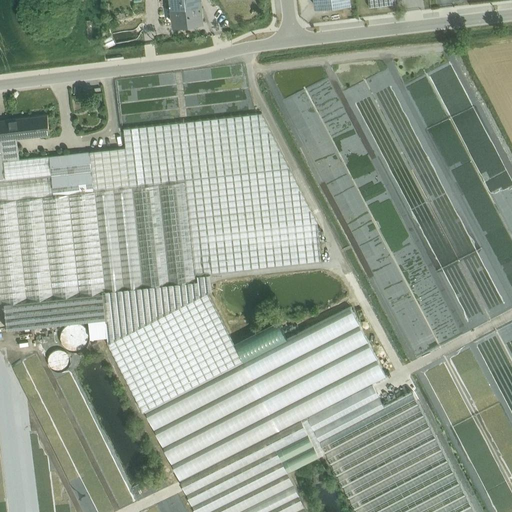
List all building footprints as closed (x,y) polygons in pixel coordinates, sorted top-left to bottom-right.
[(200,19),(197,0),(167,0),(170,22),(200,19)] [(19,158),(1,160),(4,176),(0,176),(0,200),(185,180),(290,168),(262,113),(124,128),(126,147),(19,158)] [(47,114),(10,119),(11,136),(16,135),(49,132),(47,114)] [(10,119),(0,119),(0,176),(4,176),(1,160),(19,158),(16,135),(11,136),(10,119)] [(290,168),(185,180),(195,275),(210,273),(321,261),(317,222),(290,168)] [(0,200),(0,296),(1,303),(102,292),(105,291),(105,290),(196,280),(195,275),(185,180),(0,200)] [(196,280),(105,290),(105,291),(102,292),(108,342),(208,291),(212,289),(210,273),(195,275),(196,280)] [(208,291),(108,342),(143,411),(145,410),(243,359),(208,291)] [(351,306),(244,361),(243,359),(145,410),(181,479),(386,375),(351,306)] [(85,345),(82,321),(63,324),(64,333),(69,333),(70,340),(67,341),(68,347),(85,345)] [(67,348),(47,350),(48,367),(68,366),(67,348)] [(167,504),(170,503),(172,508),(183,503),(178,493),(165,499),(167,504)]
